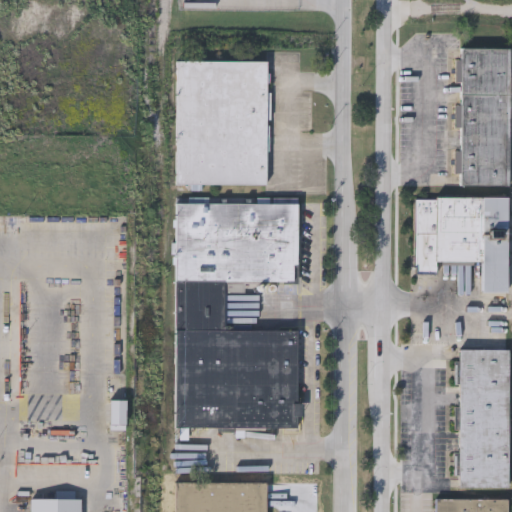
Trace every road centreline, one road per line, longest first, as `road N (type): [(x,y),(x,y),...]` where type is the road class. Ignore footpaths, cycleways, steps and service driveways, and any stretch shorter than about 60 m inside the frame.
road 1 (secondary): [(344,0),(342,511)]
road 2 (secondary): [(388,312),(390,0)]
road 3 (secondary): [(385,511),(387,379)]
